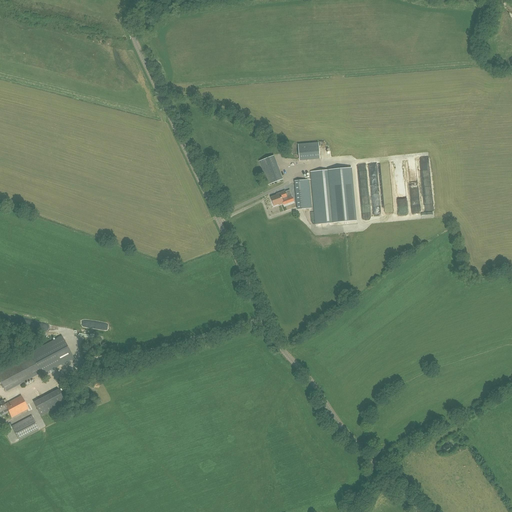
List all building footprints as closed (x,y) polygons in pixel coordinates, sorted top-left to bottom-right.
[(300,161),(310,160),(309,144),(299,145),(300,161)] [(351,168),(311,172),(316,225),(356,221),(351,168)] [(279,170),(265,175),(265,176),(268,185),(283,179),(282,176),(279,170)] [(309,180),(296,181),(295,181),(298,209),(311,208),(309,180)] [(277,195),(271,197),(274,205),(279,204),(279,205),(283,203),(284,205),(294,201),(292,195),(287,196),(285,192),(285,191),(280,193),(277,194),(277,195)] [(29,353),(30,355),(0,371),(0,380),(5,391),(40,373),(41,375),(61,364),(61,365),(74,359),(62,336),(29,353)] [(58,389),(34,402),(41,416),(65,403),(58,389)] [(3,401),(0,402),(0,411),(7,408),(12,417),(19,414),(28,409),(21,396),(5,404),(3,401)] [(39,430),(32,416),(12,427),(19,440),(39,430)]
